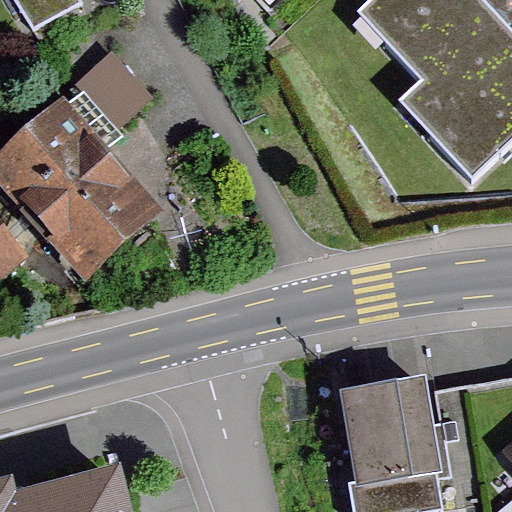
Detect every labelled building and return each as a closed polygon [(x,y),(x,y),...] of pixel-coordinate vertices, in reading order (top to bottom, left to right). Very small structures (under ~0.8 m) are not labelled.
[(70,0),(0,0),(0,8),(6,5),(25,38),(76,10),(70,0)] [(511,0),(368,0),(356,12),(423,82),(400,105),(474,181),(511,144),(511,0)] [(0,269),(30,246),(60,286),(154,215),(52,80),(0,119),(0,269)] [(446,511),(430,396),(331,410),(345,511),(446,511)] [(0,511),(127,511),(121,485),(0,510),(0,511)]
